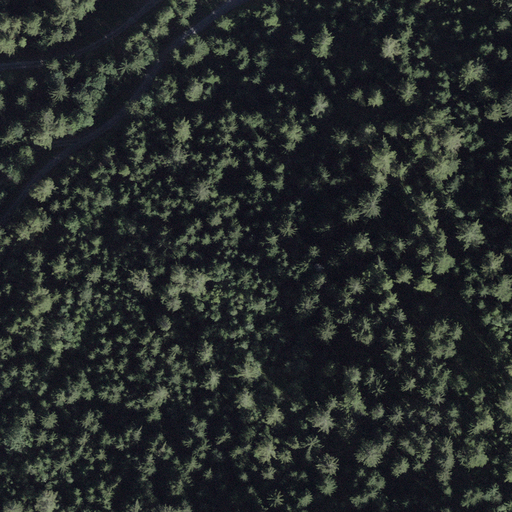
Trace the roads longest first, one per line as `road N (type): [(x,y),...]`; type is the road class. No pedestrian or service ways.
road 1 (track): [(233,0),(173,47),(111,121),(82,139),(0,159)]
road 2 (track): [(0,65),(69,55),(157,0)]
